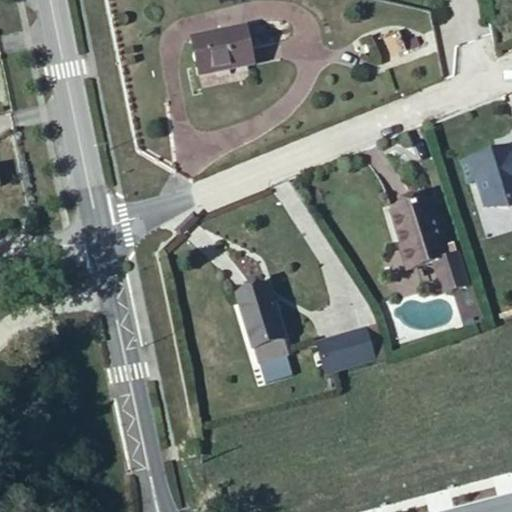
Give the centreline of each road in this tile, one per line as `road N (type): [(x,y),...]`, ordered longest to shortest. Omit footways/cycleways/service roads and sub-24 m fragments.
road 1 (residential): [(99,224),(511,75)]
road 2 (tertiary): [(103,242),(158,511)]
road 3 (tertiary): [(48,0),(99,224)]
